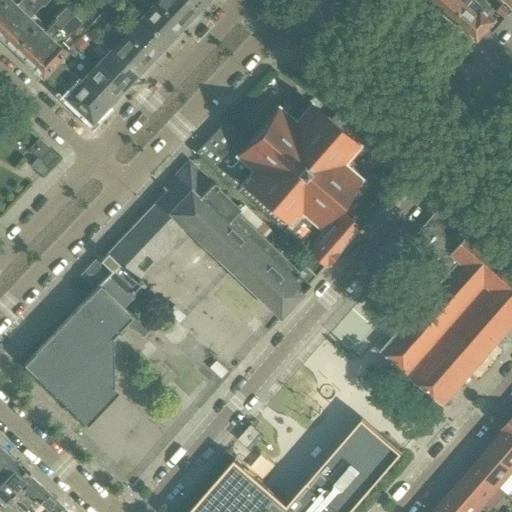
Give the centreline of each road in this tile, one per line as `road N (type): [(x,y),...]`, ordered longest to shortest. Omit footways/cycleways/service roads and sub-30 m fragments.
road 1 (residential): [(141,511),(442,167)]
road 2 (residential): [(122,188),(281,23)]
road 3 (residential): [(250,0),(92,161)]
road 4 (residential): [(281,23),(442,167)]
road 5 (residential): [(0,321),(122,188)]
road 6 (residential): [(396,511),(511,378)]
road 7 (residential): [(111,511),(0,407)]
road 8 (tertiary): [(457,92),(357,0)]
road 9 (residential): [(92,161),(0,260)]
road 10 (residential): [(92,161),(0,74)]
